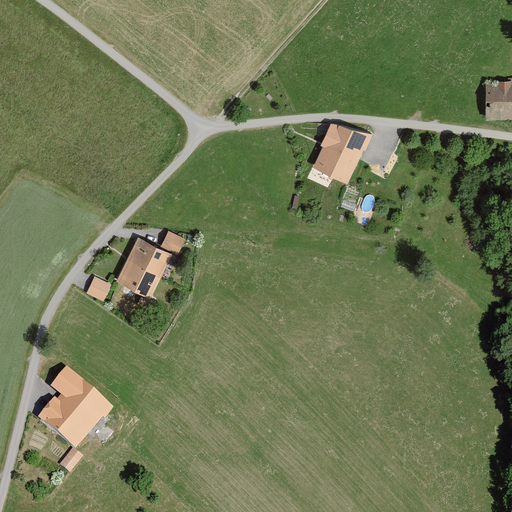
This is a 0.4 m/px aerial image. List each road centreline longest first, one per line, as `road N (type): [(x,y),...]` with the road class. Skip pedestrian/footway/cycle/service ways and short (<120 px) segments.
road 1 (residential): [(0,511),(51,317),(91,257),(206,132)]
road 2 (unclassified): [(206,132),(321,120),(511,137)]
road 3 (residential): [(39,0),(206,132)]
road 4 (track): [(206,132),(326,0)]
